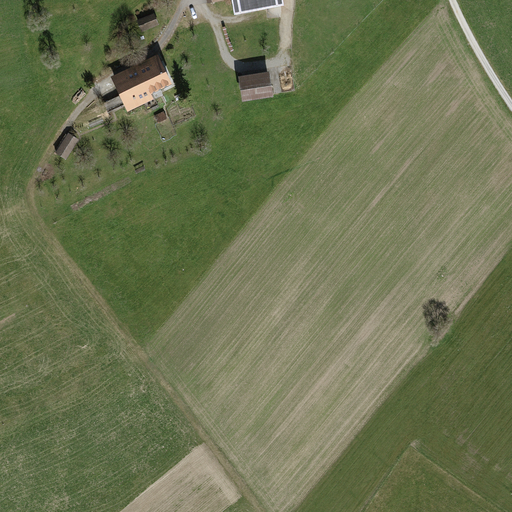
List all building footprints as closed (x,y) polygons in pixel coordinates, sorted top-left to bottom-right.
[(205,0),(206,4),(224,0),(233,0),(236,13),(284,4),(282,0),(205,0)] [(154,13),(137,20),(142,32),(159,25),(154,13)] [(111,78),(128,112),(154,100),(151,95),(173,85),(158,55),(111,78)] [(270,72),(239,77),(243,102),(274,97),(270,72)] [(79,141),(68,133),(55,153),(66,160),(79,141)]
